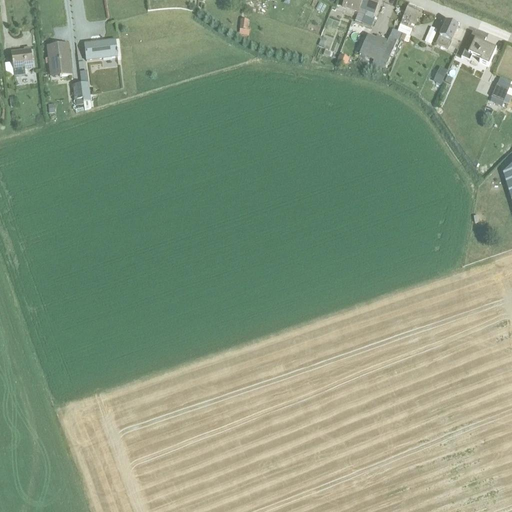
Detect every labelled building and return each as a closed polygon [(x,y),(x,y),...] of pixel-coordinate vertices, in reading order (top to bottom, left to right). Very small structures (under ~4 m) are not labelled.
[(363,0),(345,0),(342,9),(357,14),(354,21),(371,28),(374,21),(373,20),(378,5),(363,0)] [(398,31),(397,33),(409,38),(412,32),(407,30),(409,24),(416,27),(422,13),(408,7),(398,31)] [(241,19),(239,35),(249,36),(249,30),(247,30),(249,20),(241,19)] [(446,24),(436,46),(448,51),(458,30),(446,24)] [(431,29),(425,43),(431,46),(437,31),(431,29)] [(390,39),(397,42),(398,43),(402,35),(393,31),(389,39),(390,39)] [(473,34),(462,58),(469,62),(472,56),(481,60),(479,63),(487,67),(489,63),(496,51),(483,45),(485,41),(486,41),(473,34)] [(397,42),(390,39),(388,44),(380,40),(379,42),(369,38),(360,56),(374,62),(372,65),(384,71),(397,42)] [(116,40),(84,44),(86,62),(118,58),(116,40)] [(69,45),(47,47),(50,78),(73,76),(69,45)] [(24,51),(11,53),(14,77),(26,76),(25,70),(33,69),(32,61),(35,61),(34,57),(32,58),(31,48),(24,49),(24,51)] [(340,55),(336,65),(346,67),(350,59),(340,55)] [(12,64),(5,65),(7,77),(14,77),(12,64)] [(440,68),(433,82),(441,86),(448,72),(440,68)] [(81,85),(84,105),(85,111),(91,109),(87,72),(80,73),(81,85)] [(84,105),(81,85),(73,86),(74,101),(76,101),(77,106),(84,105)] [(497,85),(490,102),(502,107),(503,103),(508,105),(511,96),(511,92),(508,91),(509,90),(497,85)] [(437,103),(443,105),(446,98),(441,95),(437,103)] [(511,166),(503,174),(511,203),(511,166)]
